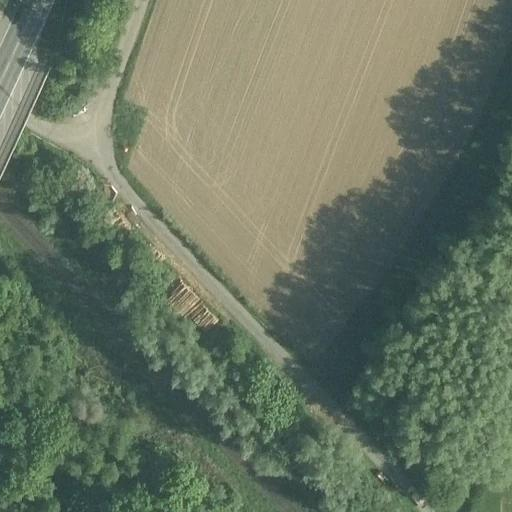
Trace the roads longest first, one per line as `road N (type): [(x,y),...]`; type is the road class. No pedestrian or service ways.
road 1 (track): [(427,511),(122,191),(105,161)]
road 2 (track): [(105,161),(106,108),(142,0)]
road 3 (track): [(105,161),(35,130),(0,94)]
